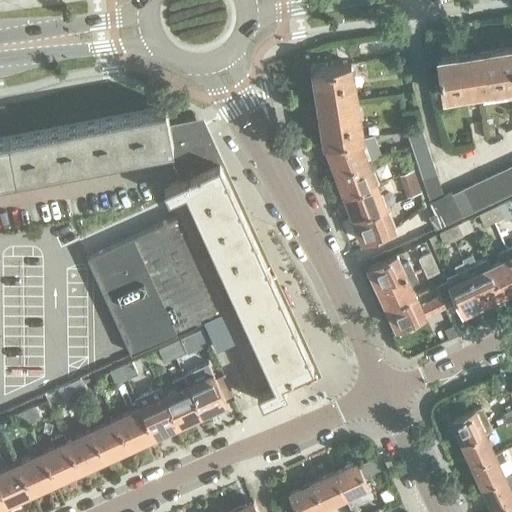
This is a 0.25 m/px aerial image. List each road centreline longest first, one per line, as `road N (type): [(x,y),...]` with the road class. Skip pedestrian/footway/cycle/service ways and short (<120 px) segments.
road 1 (residential): [(107,511),(382,393)]
road 2 (tertiary): [(382,393),(263,147)]
road 3 (residential): [(382,393),(511,339)]
road 4 (residential): [(0,193),(137,170)]
road 5 (tertiary): [(437,511),(382,393)]
